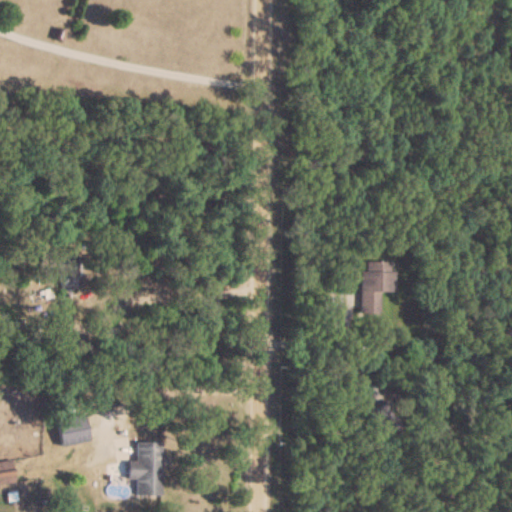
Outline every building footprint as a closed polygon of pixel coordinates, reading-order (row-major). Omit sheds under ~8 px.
[(54,251),(57,296),(77,294),(75,250),(54,251)] [(392,265),(363,265),(363,273),(357,273),(357,318),(376,318),(376,295),(392,295),(392,265)] [(57,449),(85,444),(80,417),(51,423),(57,449)] [(160,445),(134,445),(133,464),(124,464),(124,482),(133,482),(133,499),(159,499),(160,445)] [(0,482),(11,482),(9,464),(0,464),(0,482)]
